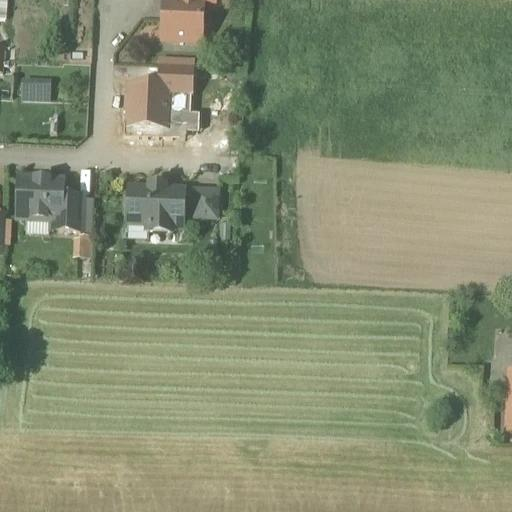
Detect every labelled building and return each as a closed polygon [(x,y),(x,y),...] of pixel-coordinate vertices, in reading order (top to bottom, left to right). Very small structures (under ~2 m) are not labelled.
[(215,0),(179,0),(179,6),(202,7),(201,15),(214,16),(215,0)] [(179,6),(164,6),(162,45),(200,46),(201,15),(202,7),(179,6)] [(193,65),(160,63),(159,71),(192,72),(193,65)] [(192,72),(159,71),(158,92),(168,92),(167,100),(191,101),(192,72)] [(158,92),(129,90),(127,132),(166,133),(167,100),(168,92),(158,92)] [(61,186),(19,184),(18,223),(52,224),(51,236),(81,237),(83,202),(61,201),(61,186)] [(149,194),(130,193),(129,198),(124,203),(124,214),(129,219),(128,232),(147,233),(147,239),(171,240),(171,234),(181,234),(182,200),(183,199),(183,195),(164,194),(164,190),(162,190),(150,190),(150,189),(149,189),(149,194)] [(216,197),(194,196),(194,200),(183,199),(182,200),(194,201),(193,222),(215,223),(216,197)] [(501,309),(461,307),(459,363),(488,364),(489,331),(500,332),(501,309)] [(511,373),(506,373),(503,437),(511,437),(511,373)]
